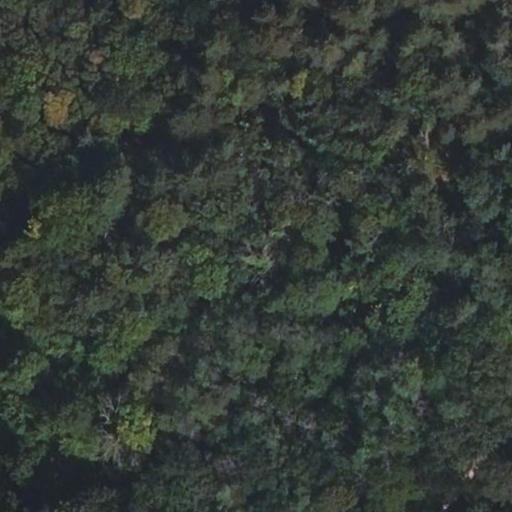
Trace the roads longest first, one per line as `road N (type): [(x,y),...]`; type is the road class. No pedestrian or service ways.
road 1 (track): [(40,511),(0,387)]
road 2 (track): [(511,408),(438,511)]
